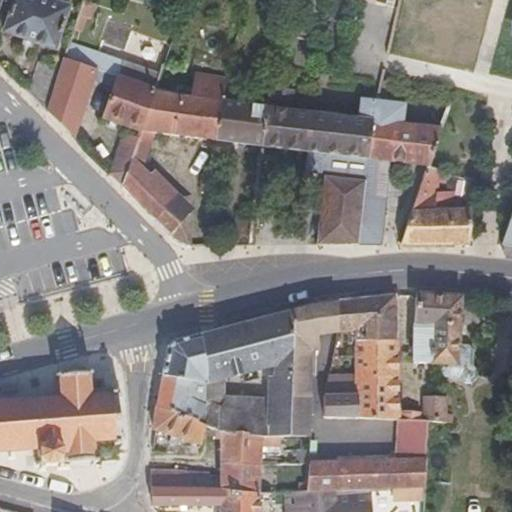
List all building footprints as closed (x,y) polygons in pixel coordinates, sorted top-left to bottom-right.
[(42,0),(14,0),(3,34),(54,50),(68,9),(42,0)] [(95,11),(81,6),(72,31),(86,35),(95,11)] [(45,112),(72,139),(92,79),(115,87),(105,118),(140,131),(153,94),(159,77),(151,74),(151,70),(124,60),(119,76),(96,67),(101,53),(69,41),(59,69),(45,112)] [(40,63),(28,95),(45,112),(59,69),(40,63)] [(140,131),(152,133),(216,141),(219,102),(219,101),(225,81),(197,75),(190,99),(153,94),(140,131)] [(367,159),(372,120),(373,102),(359,100),(357,119),(290,111),(292,93),(292,91),(292,90),(270,87),(266,102),(266,108),(261,146),(308,152),(305,175),(325,177),(325,180),(320,221),(318,239),(317,248),(334,247),(355,246),(367,159)] [(266,108),(219,102),(216,141),(261,146),(266,108)] [(373,102),(372,120),(367,159),(355,246),(375,246),(380,212),(385,212),(392,161),(427,165),(439,129),(402,124),(404,106),(373,102)] [(149,144),(152,133),(140,131),(135,147),(132,156),(144,168),(151,146),(149,144)] [(121,142),(110,176),(121,187),(132,156),(135,147),(121,142)] [(144,168),(132,156),(121,187),(169,233),(170,234),(189,215),(191,213),(144,168)] [(438,197),(441,173),(427,165),(400,246),(438,245),(444,245),(451,245),(454,209),(455,199),(438,197)] [(201,191),(211,191),(213,176),(201,174),(201,191)] [(455,199),(454,209),(451,245),(468,244),(471,209),(473,193),(473,184),(463,180),(463,192),(462,199),(455,199)] [(511,209),(501,246),(511,248),(511,209)] [(385,212),(380,212),(375,246),(380,246),(381,246),(385,212)] [(189,215),(170,234),(172,238),(189,246),(189,215)] [(236,218),(233,244),(250,246),(252,220),(236,218)] [(461,298),(418,294),(414,362),(439,364),(438,374),(441,378),(458,379),(463,385),(471,385),(478,380),(478,372),(473,366),(473,352),(468,345),(458,345),(461,298)] [(339,333),(338,334),(355,332),(355,342),(393,342),(392,296),(377,298),(345,302),(337,303),(339,333)] [(316,338),(338,334),(339,333),(337,303),(318,305),(309,307),(289,313),(290,438),(306,438),(311,354),(316,353),(316,338)] [(206,402),(200,425),(204,426),(220,432),(223,433),(279,439),(290,438),(289,313),(243,325),(201,336),(205,378),(206,384),(206,402)] [(197,385),(206,384),(205,378),(201,336),(191,339),(176,343),(168,351),(156,407),(200,425),(206,402),(195,396),(197,385)] [(371,420),(396,421),(393,342),(355,342),(354,359),(354,377),(355,420),(371,420)] [(39,466),(120,459),(116,392),(92,394),(92,374),(56,377),(57,397),(0,400),(0,454),(38,453),(39,466)] [(354,377),(328,378),(324,395),(324,418),(355,420),(354,377)] [(433,398),(423,397),(422,412),(401,411),(401,422),(428,423),(452,424),(453,415),(445,414),(445,399),(433,398)] [(153,430),(166,435),(195,445),(200,445),(202,443),(204,426),(200,425),(156,407),(156,408),(153,430)] [(396,421),(371,420),(371,435),(395,436),(396,421)] [(395,436),(394,461),(426,460),(428,423),(401,422),(396,421),(395,436)] [(279,448),(279,439),(223,433),(220,432),(221,459),(220,464),(260,465),(261,447),(279,448)] [(297,450),(295,464),(308,463),(309,450),(297,450)] [(426,460),(394,461),(308,463),(307,483),(306,492),(333,492),(424,489),(425,481),(426,460)] [(258,493),(260,465),(220,464),(221,473),(207,473),(206,488),(220,488),(258,493)] [(150,475),(151,486),(189,487),(191,471),(150,469),(150,475)] [(152,506),(220,506),(220,491),(220,488),(206,488),(207,473),(204,470),(191,471),(189,487),(151,486),(151,494),(152,505),(152,506)] [(298,483),(297,493),(306,492),(307,483),(298,483)] [(257,511),(258,493),(220,488),(220,491),(220,506),(220,511),(257,511)] [(302,511),(421,511),(424,489),(333,492),(306,492),(297,493),(296,506),(302,507),(302,511)] [(285,493),(284,511),(302,511),(302,507),(296,506),(297,493),(285,493)]
